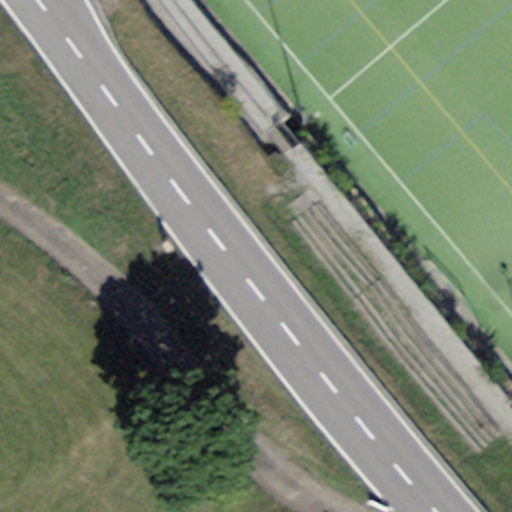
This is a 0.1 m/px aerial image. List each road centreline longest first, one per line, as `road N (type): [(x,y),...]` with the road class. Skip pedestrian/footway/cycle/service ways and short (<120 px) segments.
road 1 (tertiary): [(30,0),(425,511)]
road 2 (unclassified): [(0,198),(62,245),(186,365),(319,511)]
